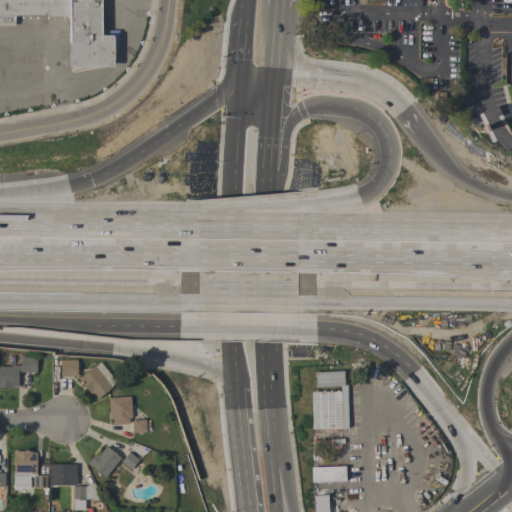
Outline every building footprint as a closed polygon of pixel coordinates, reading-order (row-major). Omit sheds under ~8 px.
[(99,0),(100,35),(112,35),(112,66),(68,66),(68,16),(57,16),(13,16),(14,26),(0,26),(0,0),(99,0)] [(0,366),(10,367),(10,365),(19,365),(20,356),(35,356),(35,372),(17,372),(17,387),(12,387),(12,388),(0,388),(0,366)] [(76,359),(77,376),(60,376),(59,360),(76,359)] [(111,387),(95,400),(90,393),(89,394),(77,378),(79,377),(94,365),(111,387)] [(310,429),(345,429),(343,371),(313,372),(313,390),(309,390),(310,429)] [(107,398),(129,396),(131,418),(128,418),(128,424),(111,425),(110,419),(108,419),(107,398)] [(144,419),(145,432),(131,433),(130,420),(144,419)] [(103,478),(86,463),(95,453),(97,455),(105,446),(120,458),(103,478)] [(12,451),(30,451),(30,453),(35,453),(35,475),(45,475),(45,488),(31,488),(31,477),(29,477),(29,488),(19,488),(19,490),(12,490),(12,451)] [(138,460),(130,469),(120,462),(128,452),(138,460)] [(75,464),(75,485),(48,485),(48,464),(75,464)] [(308,467),(309,482),(343,481),(343,466),(308,467)] [(91,500),(91,499),(72,499),(72,486),(84,486),(92,482),(101,500),(91,500)] [(312,511),(325,511),(325,495),(312,495),(312,511)]
